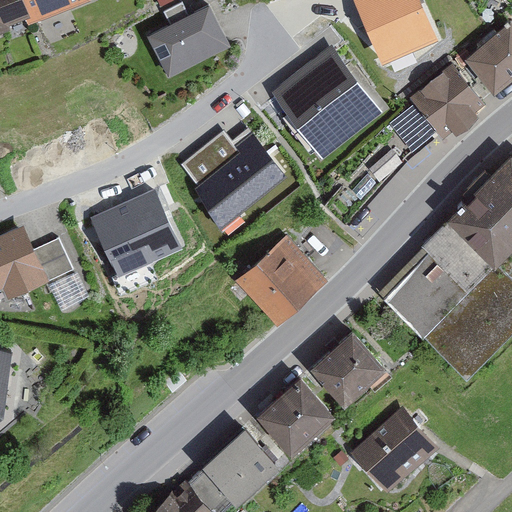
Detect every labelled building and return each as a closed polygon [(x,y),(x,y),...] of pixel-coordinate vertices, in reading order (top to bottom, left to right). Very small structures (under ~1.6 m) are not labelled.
[(0,0),(0,41),(99,0),(0,0)] [(208,0),(157,27),(181,73),(232,46),(208,0)] [(425,0),(357,0),(382,56),(439,31),(425,0)] [(511,23),(511,22),(469,57),(495,89),(511,74),(511,23)] [(375,106),(331,51),(281,90),(325,146),(375,106)] [(482,99),(453,65),(414,98),(441,130),(443,132),(482,99)] [(441,130),(414,98),(372,132),(361,122),(321,166),(343,186),(383,142),(404,161),(441,130)] [(250,132),(238,142),(244,151),(200,186),(218,216),(234,206),(237,209),(282,172),(250,132)] [(511,157),(492,177),(485,170),(465,191),(472,198),(465,204),(462,201),(458,206),(460,209),(425,244),(432,251),(386,297),(467,377),(511,331),(511,157)] [(74,268),(59,237),(32,249),(23,231),(0,241),(0,283),(12,278),(17,289),(45,277),(47,281),(74,268)] [(325,275),(288,234),(237,280),(274,321),(325,275)] [(390,366),(353,327),(315,364),(352,402),(390,366)] [(12,353),(0,349),(0,417),(4,415),(12,353)] [(336,412),(300,373),(258,413),(294,451),(336,412)] [(410,406),(357,454),(394,495),(448,447),(410,406)] [(287,461),(250,422),(206,463),(242,502),(287,461)] [(206,511),(180,482),(145,511),(206,511)]
